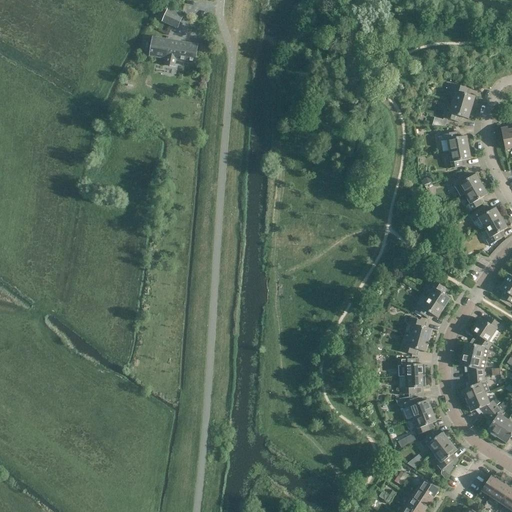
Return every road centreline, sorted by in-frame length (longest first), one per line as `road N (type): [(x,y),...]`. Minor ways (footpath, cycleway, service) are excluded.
road 1 (track): [(279,136),(280,397),(297,429),(362,496)]
road 2 (residential): [(511,245),(497,255),(449,340),(447,381),(465,432),(508,463)]
road 3 (residential): [(511,81),(494,89),(483,128),(485,153),(511,208)]
